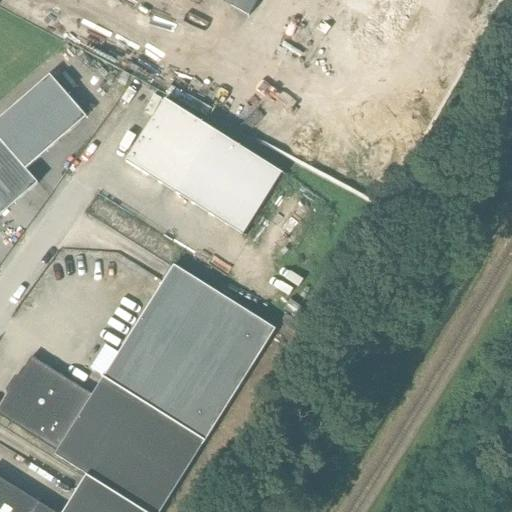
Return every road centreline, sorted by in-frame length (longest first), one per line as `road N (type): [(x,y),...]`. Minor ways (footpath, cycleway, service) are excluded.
road 1 (unknown): [(158,13),(246,58),(270,37),(286,0)]
road 2 (unclassified): [(73,195),(0,300)]
